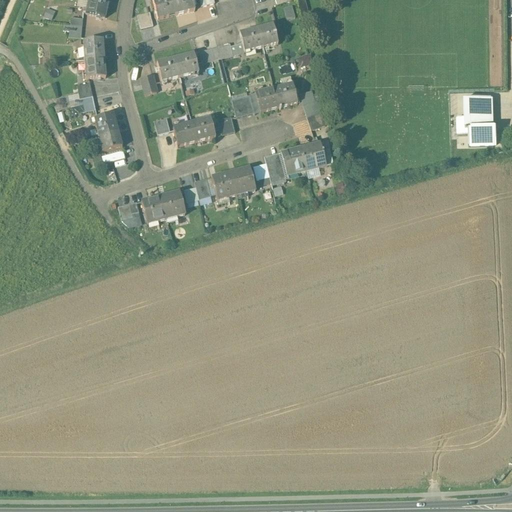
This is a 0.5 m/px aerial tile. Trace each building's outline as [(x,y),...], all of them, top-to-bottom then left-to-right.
[(109,1),(102,0),(88,0),(85,16),(105,20),(109,1)] [(171,0),(161,0),(152,2),(157,22),(176,17),(171,0)] [(191,0),(171,0),(176,17),(194,12),(191,0)] [(198,0),(201,9),(214,5),(212,0),(198,0)] [(310,21),(304,0),(295,0),(301,23),(310,21)] [(284,9),(286,21),(295,19),(292,7),(284,9)] [(47,9),(44,18),(52,21),(55,12),(47,9)] [(147,17),(139,19),(142,31),(150,29),(147,17)] [(71,20),(70,28),(82,29),(83,21),(71,20)] [(272,27),(258,31),(263,50),(277,46),(272,27)] [(82,29),(70,28),(69,32),(69,40),(81,41),(82,29)] [(258,31),(239,35),(244,55),(263,50),(258,31)] [(102,42),(82,43),(84,63),(104,61),(102,42)] [(229,46),(217,49),(220,61),(232,58),(229,46)] [(217,49),(211,51),(214,63),(220,61),(217,49)] [(211,51),(198,54),(201,66),(214,63),(211,51)] [(193,56),(174,60),(179,80),(198,75),(193,56)] [(174,60),(156,65),(161,84),(179,80),(174,60)] [(104,61),(84,63),(85,82),(105,80),(104,61)] [(152,77),(140,80),(145,98),(156,95),(152,77)] [(290,79),(282,82),(284,88),(292,85),(290,79)] [(89,85),(76,88),(78,95),(79,101),(92,99),(89,85)] [(292,86),(273,91),(278,111),(297,106),(292,86)] [(273,91),(255,96),(260,116),(278,111),(273,91)] [(62,105),(69,104),(79,101),(78,95),(60,99),(62,105)] [(303,109),(314,105),(315,104),(312,97),(300,101),(303,109)] [(250,98),(231,103),(236,120),(253,116),(254,117),(255,117),(250,98)] [(92,99),(79,101),(81,107),(82,114),(95,112),(92,99)] [(493,99),(464,100),(465,120),(457,121),(457,137),(468,136),(469,149),(497,148),(496,129),(494,129),(493,107),(493,99)] [(81,107),(79,101),(69,104),(70,109),(81,107)] [(303,109),(307,120),(318,117),(314,105),(303,109)] [(81,107),(70,109),(72,117),(82,114),(81,107)] [(113,116),(93,121),(98,140),(118,135),(113,116)] [(318,117),(307,120),(311,133),(324,129),(320,116),(318,117)] [(231,119),(217,123),(221,138),(235,135),(231,119)] [(210,120),(191,125),(196,145),(215,140),(210,120)] [(166,121),(154,125),(157,138),(169,134),(166,121)] [(191,125),(172,130),(177,149),(196,145),(191,125)] [(118,135),(98,140),(102,154),(122,149),(118,135)] [(319,146),(300,151),(306,174),(325,169),(319,146)] [(300,151),(281,156),(288,181),(289,181),(288,179),(306,174),(300,151)] [(101,159),(103,166),(125,161),(123,153),(101,159)] [(278,156),(264,160),(265,166),(269,179),(271,186),(285,182),(278,156)] [(100,158),(92,160),(94,168),(102,166),(100,158)] [(265,166),(252,169),(256,183),(261,182),(261,181),(269,179),(265,166)] [(249,170),(230,175),(236,198),(236,201),(247,198),(247,195),(255,193),(249,170)] [(230,175),(211,180),(218,206),(229,203),(228,200),(236,198),(230,175)] [(206,181),(194,185),(195,190),(198,202),(210,199),(206,181)] [(281,188),(274,190),(275,198),(283,196),(281,188)] [(195,190),(183,193),(186,205),(198,202),(195,190)] [(179,194),(160,199),(166,222),(166,225),(181,221),(180,219),(185,217),(179,194)] [(160,199),(141,204),(147,230),(162,226),(161,223),(166,222),(160,199)] [(129,207),(132,221),(139,219),(136,205),(129,207)] [(118,210),(121,224),(129,232),(142,228),(139,219),(132,221),(129,207),(118,210)]
